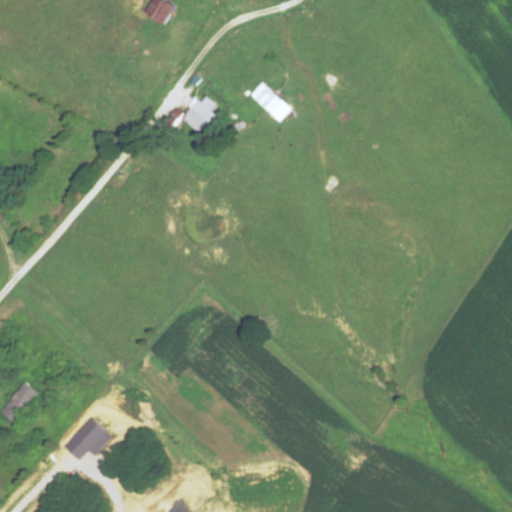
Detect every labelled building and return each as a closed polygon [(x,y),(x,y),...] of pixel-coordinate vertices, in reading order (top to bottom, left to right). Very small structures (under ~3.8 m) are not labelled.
[(177,5),(165,0),(155,0),(149,17),(168,25),(177,5)] [(293,110),(264,82),(252,95),(281,122),(293,110)] [(197,97),(190,105),(194,109),(186,120),(203,133),(223,106),(208,95),(203,101),(197,97)] [(188,114),(179,108),(171,119),(179,126),(188,114)] [(22,424),(43,392),(26,382),(5,413),(22,424)]
